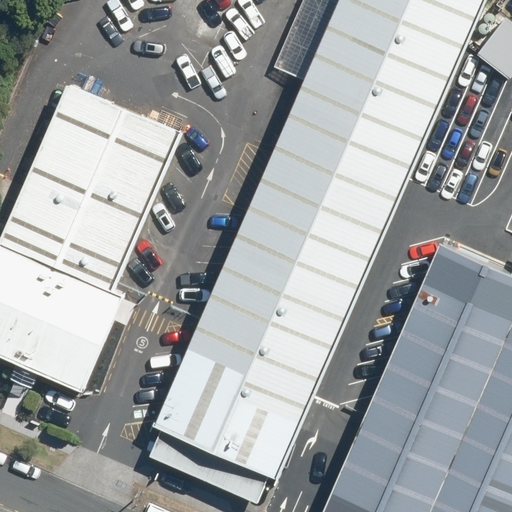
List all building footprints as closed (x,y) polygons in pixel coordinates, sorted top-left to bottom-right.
[(343,0),(156,420),(277,474),(488,0),(343,0)] [(299,78),(332,0),(303,0),(274,68),(299,78)] [(511,0),(500,0),(478,31),(511,56),(511,0)] [(74,82),(3,242),(109,289),(180,129),(74,82)] [(126,296),(3,242),(0,248),(0,349),(85,387),(126,296)] [(511,511),(511,280),(437,249),(325,511),(511,511)]
